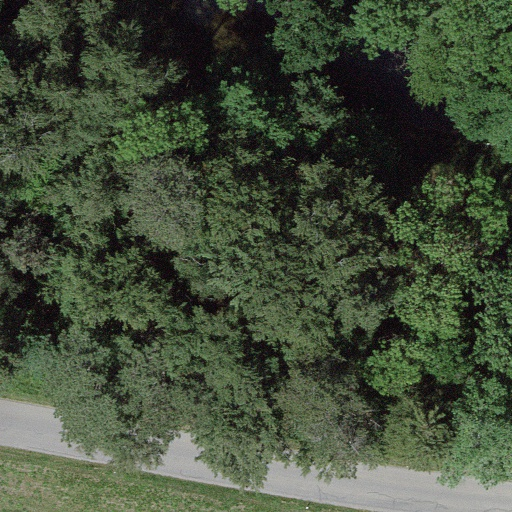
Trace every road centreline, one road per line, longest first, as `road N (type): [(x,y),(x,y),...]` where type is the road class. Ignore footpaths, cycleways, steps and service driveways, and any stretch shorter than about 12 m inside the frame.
road 1 (unclassified): [(511,501),(312,481),(0,424)]
road 2 (track): [(511,386),(393,339),(345,302),(366,249),(436,216),(511,202)]
